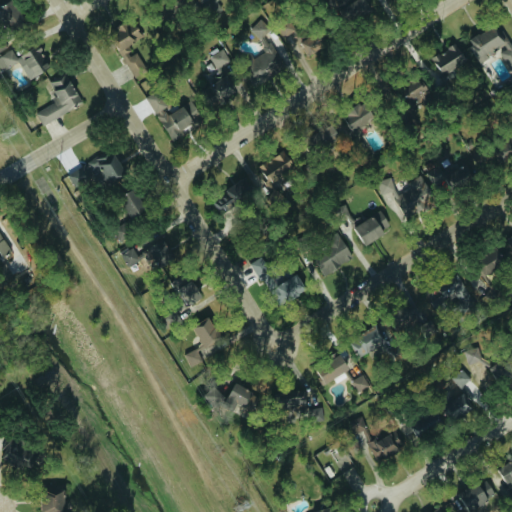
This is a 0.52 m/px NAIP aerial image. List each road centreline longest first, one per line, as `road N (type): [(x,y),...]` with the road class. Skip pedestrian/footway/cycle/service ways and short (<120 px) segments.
road 1 (residential): [(274,345),(57,0)]
road 2 (residential): [(454,0),(170,179)]
road 3 (residential): [(274,345),(511,193)]
road 4 (residential): [(388,508),(393,494),(511,417)]
road 5 (residential): [(0,178),(123,104)]
